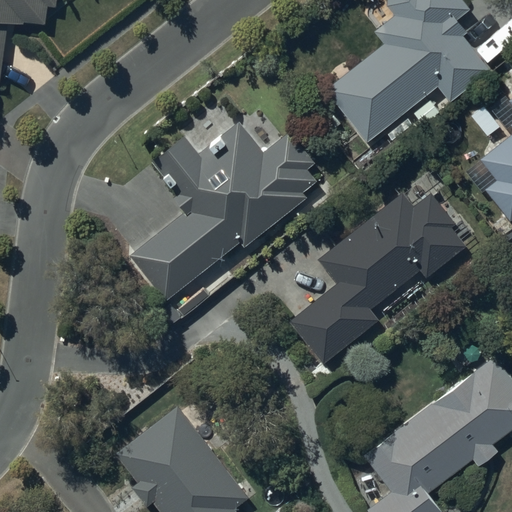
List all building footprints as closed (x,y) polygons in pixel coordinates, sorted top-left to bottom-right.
[(58,0),(0,0),(0,78),(2,78),(9,20),(46,25),(49,2),(58,3),(58,0)] [(329,90),(371,142),(430,94),(441,107),(454,96),(456,98),(492,68),(453,22),(470,7),(464,0),(390,0),(391,1),(391,3),(391,4),(399,13),(377,31),(386,43),(329,90)] [(511,101),(511,138),(485,161),(500,180),(490,189),(511,216),(511,101)] [(266,153),(243,125),(205,156),(188,134),(154,162),(181,195),(176,198),(186,211),(133,254),(169,300),(244,239),(248,244),(309,195),(306,191),(320,180),(312,170),(319,163),(293,131),(266,153)] [(420,204),(412,192),(325,259),(343,282),(294,320),(326,362),(384,318),(375,307),(427,267),(432,274),(468,247),(454,229),(463,222),(438,190),(420,204)] [(511,430),(511,374),(499,357),(370,457),(397,492),(372,511),(449,511),(450,511),(435,492),(478,459),(484,466),(502,451),(496,443),(511,430)] [(250,501),(183,407),(117,453),(140,485),(137,488),(151,508),(159,502),(165,511),(238,511),(237,510),(250,501)]
